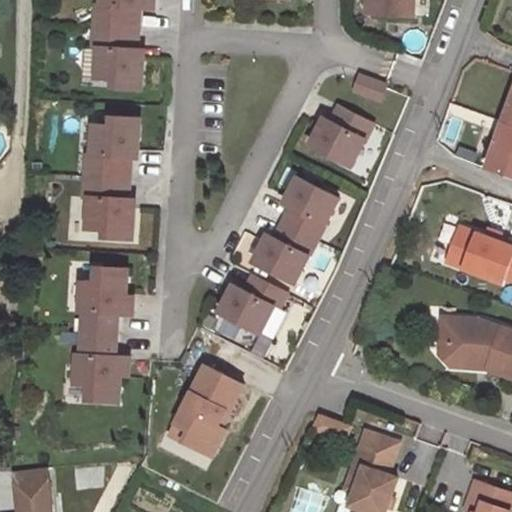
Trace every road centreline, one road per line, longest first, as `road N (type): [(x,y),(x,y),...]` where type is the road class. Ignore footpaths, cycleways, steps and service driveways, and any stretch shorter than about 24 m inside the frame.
road 1 (unknown): [(323,48),(191,39),(169,320),(176,326),(190,317)]
road 2 (unclassified): [(316,367),(467,0)]
road 3 (unknown): [(190,317),(323,48)]
road 4 (residential): [(511,442),(316,367)]
road 5 (unclassified): [(247,511),(316,367)]
